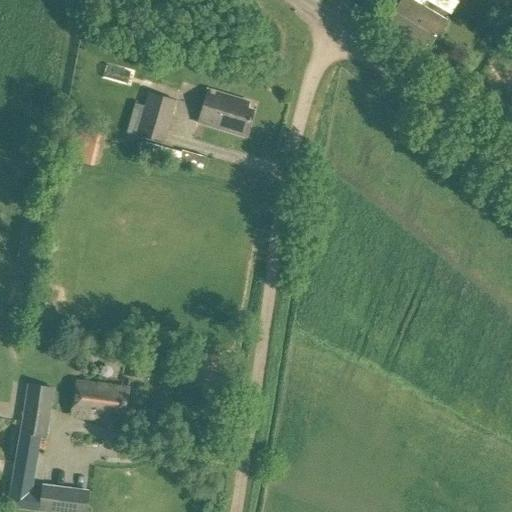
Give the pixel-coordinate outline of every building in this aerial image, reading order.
[(403,0),(385,30),(421,50),(424,45),(430,47),(444,22),(419,8),(423,2),(447,17),(455,4),(448,0),(411,0),(410,3),(404,0),(403,0)] [(243,138),(250,111),(244,109),(246,103),(206,92),(197,125),(243,138)] [(148,94),(136,138),(165,145),(177,102),(148,94)] [(93,167),(101,134),(81,129),(73,163),(93,167)] [(181,154),(142,143),(139,157),(178,167),(181,154)] [(121,415),(126,389),(76,380),(70,414),(115,423),(117,414),(121,415)] [(43,485),(42,492),(33,491),(41,440),(47,441),(55,390),(27,386),(8,508),(34,511),(85,511),(88,492),(43,485)]
